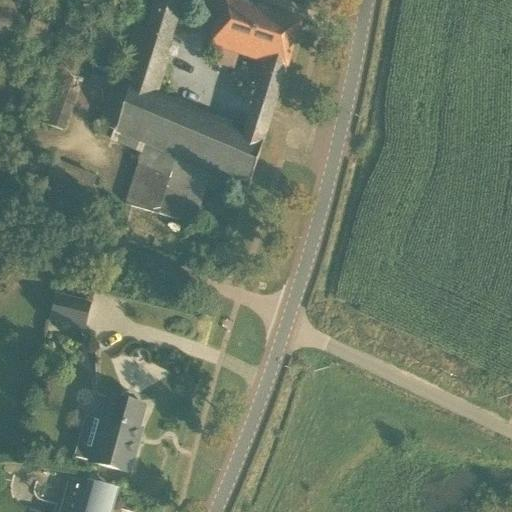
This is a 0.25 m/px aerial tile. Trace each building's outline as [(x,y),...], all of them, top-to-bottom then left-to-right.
[(0,0),(0,68),(19,0),(18,0),(0,0)] [(229,0),(156,0),(147,30),(134,26),(117,83),(113,81),(99,125),(145,145),(125,209),(157,219),(176,158),(178,159),(195,109),(154,92),(181,6),(195,12),(218,19),(209,46),(258,61),(250,87),(257,89),(253,101),(274,108),(301,22),(229,0)] [(35,12),(33,16),(25,13),(20,28),(29,31),(28,32),(45,38),(52,18),(35,12)] [(62,132),(80,77),(75,75),(86,44),(69,38),(48,101),(43,99),(35,123),(62,132)] [(0,118),(4,120),(15,89),(0,82),(0,118)] [(244,130),(195,109),(178,159),(176,158),(157,219),(191,229),(203,190),(221,196),(225,182),(248,189),(270,122),(249,115),(244,130)] [(92,186),(95,177),(52,159),(40,187),(73,202),(95,206),(101,189),(92,186)] [(84,329),(90,304),(55,295),(49,321),(84,329)] [(136,405),(137,400),(134,396),(130,394),(125,394),(121,396),(119,400),(107,397),(89,463),(130,474),(138,446),(134,445),(144,407),(136,405)] [(81,484),(68,481),(59,511),(108,511),(114,490),(82,481),(81,484)]
